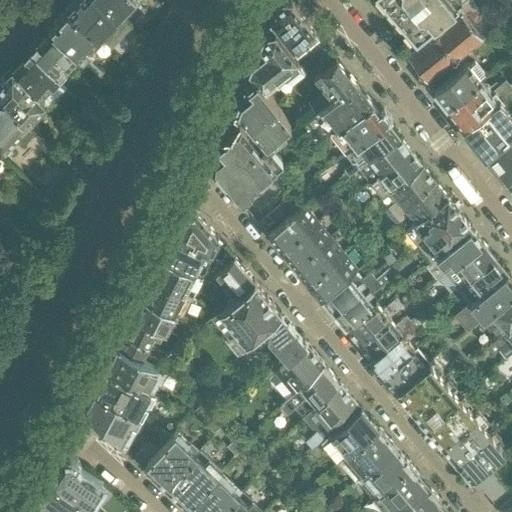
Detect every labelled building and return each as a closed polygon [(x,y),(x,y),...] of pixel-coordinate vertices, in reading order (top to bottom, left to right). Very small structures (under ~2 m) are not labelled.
[(100,0),(72,0),(66,7),(100,38),(110,48),(129,27),(118,16),(100,0)] [(100,0),(118,16),(120,14),(122,15),(135,0),(100,0)] [(142,0),(142,1),(152,11),(159,4),(154,0),(142,0)] [(276,13),(269,18),(292,47),(309,33),(315,41),(319,37),(313,30),(314,29),(290,0),(279,0),(276,3),(275,11),(276,13)] [(401,23),(413,37),(456,0),(383,0),(403,22),(401,23)] [(432,88),(447,106),(481,78),(477,75),(482,71),(473,60),(468,64),(463,58),(496,30),(471,0),(456,0),(413,37),(400,47),(406,54),(406,55),(412,62),(421,73),(427,80),(433,87),(432,88)] [(48,27),(47,28),(81,59),(98,75),(101,72),(90,61),(94,56),(89,51),(100,38),(66,7),(55,19),(47,27),(48,27)] [(30,46),(29,46),(63,79),(81,59),(47,28),(36,39),(29,46),(30,46)] [(248,69),(253,75),(264,89),(283,73),(284,74),(299,62),(274,31),(267,32),(262,36),(259,42),(265,51),(251,62),(248,69)] [(154,32),(147,40),(153,46),(160,37),(154,32)] [(23,54),(11,66),(44,100),(63,79),(29,46),(29,47),(28,46),(22,53),(23,54)] [(313,73),(332,98),(355,81),(335,56),(320,67),(313,73)] [(309,69),(313,73),(320,67),(317,63),(309,69)] [(0,93),(31,124),(49,105),(44,100),(11,66),(4,74),(0,78),(0,93)] [(233,104),(239,111),(265,140),(289,120),(264,89),(253,75),(243,84),(246,88),(237,95),(233,103),(233,104)] [(464,127),(502,96),(511,87),(511,86),(505,78),(504,79),(503,78),(497,84),(494,81),(487,86),(481,78),(447,106),(456,117),(456,120),(459,124),(461,124),(464,127)] [(310,147),(329,133),(370,100),(370,97),(366,91),(363,91),(355,81),(332,98),(330,100),(324,92),(309,103),(315,111),(294,127),(310,147)] [(31,124),(0,93),(0,148),(4,152),(9,147),(17,138),(21,142),(34,128),(31,124)] [(464,127),(485,154),(511,132),(511,119),(510,117),(511,115),(511,108),(502,96),(464,127)] [(344,153),(345,152),(387,120),(386,119),(386,116),(383,111),(380,111),(379,111),(370,100),(329,133),(344,153)] [(265,140),(239,111),(232,117),(236,122),(220,136),(222,139),(217,143),(221,148),(211,157),(210,166),(237,198),(238,198),(244,206),(264,189),(257,181),(275,166),(282,160),(265,140)] [(344,178),(357,168),(398,135),(387,120),(345,152),(352,161),(343,168),(346,171),(341,174),(344,178)] [(511,180),(509,183),(511,187),(511,132),(485,154),(505,179),(511,174),(511,180)] [(369,182),(370,183),(411,151),(398,135),(357,168),(369,182)] [(15,152),(9,147),(4,152),(9,158),(15,152)] [(381,198),(391,191),(423,166),(411,151),(370,183),(376,191),(381,198)] [(79,175),(89,184),(89,183),(95,174),(85,165),(82,170),(79,175)] [(388,206),(394,213),(435,181),(423,166),(391,191),(397,198),(388,206)] [(408,212),(415,221),(447,196),(435,181),(394,213),(399,220),(408,212)] [(59,191),(51,183),(43,191),(51,199),(59,191)] [(305,183),(258,223),(263,229),(311,190),(305,183)] [(412,237),(418,244),(460,212),(447,196),(415,221),(421,230),(412,237)] [(321,298),(356,269),(357,268),(303,203),(267,234),(321,298)] [(334,212),(343,224),(353,216),(343,205),(334,212)] [(185,208),(171,236),(208,255),(217,236),(218,236),(217,234),(216,235),(193,207),(185,208)] [(418,244),(430,259),(471,226),(460,212),(418,244)] [(353,217),(344,225),(351,233),(360,226),(353,217)] [(4,220),(0,224),(0,226),(5,230),(10,225),(4,220)] [(435,277),(437,275),(452,263),(482,239),(471,226),(430,259),(425,263),(430,271),(435,277)] [(171,236),(162,255),(209,279),(209,280),(210,280),(215,273),(225,264),(217,260),(212,270),(206,267),(211,257),(208,255),(171,236)] [(43,237),(37,245),(45,252),(51,244),(43,237)] [(450,292),(455,287),(495,256),(482,239),(452,263),(437,275),(450,292)] [(398,259),(387,245),(379,251),(389,265),(398,259)] [(162,255),(151,276),(190,295),(198,300),(209,280),(209,279),(162,255)] [(225,264),(215,273),(232,293),(251,277),(234,256),(225,264)] [(477,295),(507,271),(495,256),(455,287),(460,293),(470,285),(477,295)] [(321,298),(333,312),(389,266),(385,261),(371,273),(370,271),(363,277),(356,269),(321,298)] [(333,312),(344,326),(373,302),(367,296),(381,285),(381,284),(394,273),(389,266),(333,312)] [(466,330),(481,318),(511,293),(511,277),(510,275),(507,271),(477,295),(454,314),(466,330)] [(401,281),(406,288),(414,281),(409,275),(401,281)] [(151,276),(141,295),(179,314),(180,315),(190,295),(151,276)] [(255,281),(254,279),(210,315),(228,336),(224,340),(237,355),(269,330),(269,329),(266,325),(281,312),(281,311),(279,309),(279,310),(273,302),(266,294),(255,281)] [(415,299),(424,310),(431,304),(422,293),(415,299)] [(488,324),(498,336),(511,325),(511,293),(481,318),(487,325),(488,324)] [(141,295),(132,313),(169,332),(170,329),(167,327),(171,318),(175,321),(179,314),(141,295)] [(357,341),(358,342),(388,316),(403,305),(395,297),(382,308),(375,300),(373,302),(344,326),(357,341)] [(428,313),(437,324),(442,320),(433,309),(428,313)] [(267,335),(287,358),(304,340),(281,312),(266,325),(269,329),(269,330),(267,335)] [(132,313),(123,332),(148,344),(153,335),(159,338),(160,336),(168,340),(171,333),(169,332),(132,313)] [(358,342),(371,358),(415,321),(412,318),(409,320),(406,316),(395,324),(388,316),(358,342)] [(383,372),(413,348),(414,346),(408,339),(419,331),(415,326),(418,323),(415,321),(371,358),(383,372)] [(510,353),(511,351),(511,325),(498,336),(486,346),(490,351),(496,346),(498,348),(503,344),(510,353)] [(123,332),(117,345),(154,363),(158,358),(145,351),(148,344),(123,332)] [(274,369),(292,391),(322,361),(304,340),(287,358),(274,369)] [(117,345),(106,366),(148,388),(161,395),(164,389),(155,384),(156,381),(160,383),(166,369),(154,363),(117,345)] [(383,372),(396,387),(429,360),(424,354),(420,357),(413,348),(383,372)] [(465,352),(458,358),(463,364),(471,358),(465,352)] [(471,358),(464,364),(470,371),(477,365),(471,358)] [(410,405),(411,405),(444,378),(429,360),(396,387),(404,397),(404,398),(410,405)] [(339,380),(322,361),(292,391),(279,404),(287,412),(294,406),(303,415),(315,404),(339,380)] [(106,366),(93,391),(135,412),(148,388),(106,366)] [(418,415),(425,422),(458,394),(444,378),(411,405),(419,414),(418,415)] [(339,380),(315,404),(303,415),(315,430),(306,439),(311,445),(322,436),(320,433),(356,401),(339,380)] [(135,412),(93,391),(84,410),(104,427),(119,442),(135,412)] [(440,440),(473,412),(458,394),(425,422),(433,432),(440,440)] [(321,441),(328,449),(338,461),(339,459),(378,426),(372,420),(361,406),(321,441)] [(455,458),(455,457),(488,430),(489,430),(485,425),(485,426),(473,412),(440,440),(449,449),(448,450),(455,458)] [(212,417),(204,425),(212,432),(220,424),(212,417)] [(356,480),(357,480),(395,447),(384,434),(384,433),(378,426),(339,459),(350,472),(349,472),(356,480)] [(463,467),(470,475),(490,459),(503,447),(488,430),(455,457),(464,467),(463,467)] [(156,476),(165,485),(196,453),(173,431),(158,447),(143,463),(144,464),(143,464),(156,476)] [(243,443),(253,452),(263,443),(253,433),(243,443)] [(151,437),(134,454),(134,455),(143,463),(158,447),(155,444),(157,442),(151,437)] [(373,498),(374,497),(411,465),(406,459),(405,459),(395,447),(357,480),(359,483),(373,498)] [(175,493),(187,505),(217,473),(198,455),(201,451),(200,449),(196,453),(165,485),(175,494),(175,493)] [(49,475),(87,502),(92,505),(95,501),(90,497),(102,480),(81,466),(74,456),(71,454),(63,453),(63,454),(49,475)] [(470,475),(477,483),(497,466),(490,459),(470,475)] [(374,497),(386,511),(393,511),(426,484),(416,472),(411,465),(374,497)] [(477,483),(483,490),(503,474),(497,466),(477,483)] [(221,511),(239,494),(217,473),(187,505),(194,511),(221,511)] [(483,490),(489,498),(509,481),(503,474),(483,490)] [(35,496),(34,497),(55,511),(79,511),(87,502),(49,475),(40,489),(35,496)] [(357,480),(356,480),(350,485),(353,488),(359,483),(357,480)] [(489,498),(497,506),(511,493),(511,484),(509,481),(489,498)] [(439,511),(445,507),(439,500),(440,499),(430,488),(426,484),(393,511),(439,511)] [(306,487),(297,495),(307,505),(316,497),(306,487)] [(511,511),(511,493),(497,506),(501,511),(511,511)] [(258,511),(239,494),(221,511),(258,511)] [(55,511),(34,497),(26,509),(26,510),(24,511),(55,511)]
